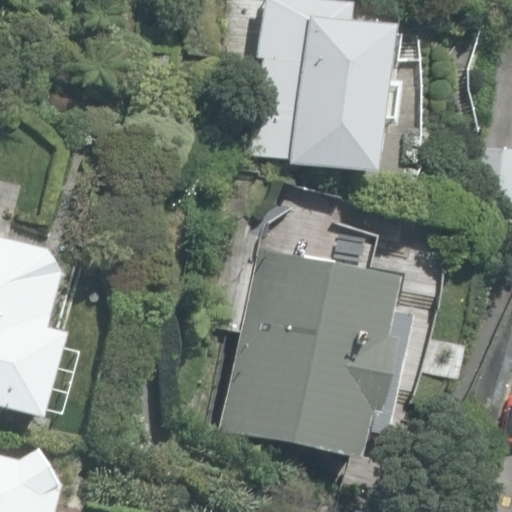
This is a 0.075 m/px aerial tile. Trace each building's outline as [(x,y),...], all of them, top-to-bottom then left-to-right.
[(283,168),(372,177),(377,127),(393,128),(398,82),(383,81),(388,34),(345,29),(347,7),(313,4),(313,0),(264,0),(258,0),(252,63),(259,64),(249,158),(284,161),(283,168)] [(472,216),(511,218),(511,151),(476,149),(472,216)] [(0,411),(39,422),(61,335),(43,331),(58,277),(56,275),(43,250),(0,239),(0,411)] [(299,448),(354,460),(360,431),(383,435),(408,315),(386,310),(392,280),(299,260),(298,259),(253,250),(214,430),(296,447),(299,448)] [(0,511),(51,511),(58,487),(53,485),(32,449),(13,461),(0,457),(0,511)]
